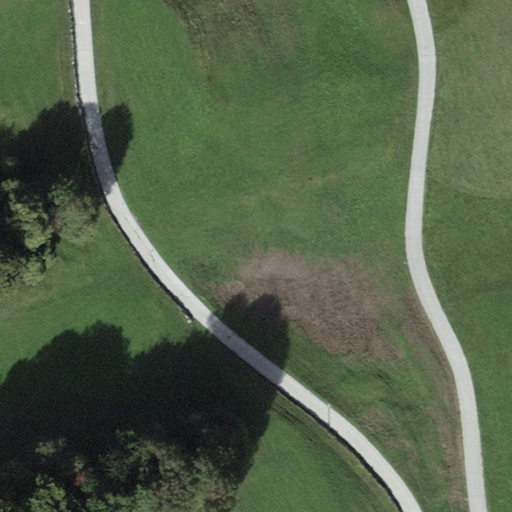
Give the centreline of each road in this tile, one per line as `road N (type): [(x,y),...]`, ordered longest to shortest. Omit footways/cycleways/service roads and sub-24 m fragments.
road 1 (unclassified): [(411,511),(373,456),(219,327),(119,211),(86,91),(79,0)]
road 2 (unclassified): [(415,0),(426,75),(416,269),(465,389),(479,511)]
